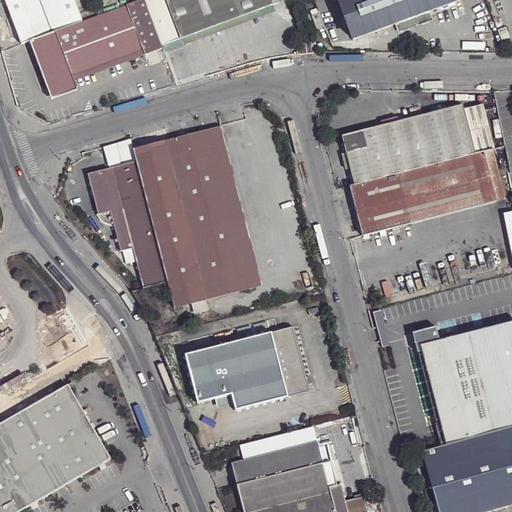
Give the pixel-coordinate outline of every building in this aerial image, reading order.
[(0,0),(18,45),(29,41),(80,21),(71,0),(0,0)] [(159,47),(141,0),(135,0),(122,5),(138,51),(139,53),(140,57),(151,53),(160,51),(159,47)] [(270,5),(268,0),(141,0),(159,47),(270,5)] [(395,25),(429,13),(459,0),(337,0),(353,41),(395,25)] [(80,21),(29,41),(32,52),(47,101),(73,91),(69,82),(67,75),(130,53),(138,51),(122,5),(94,16),(80,21)] [(273,11),(270,5),(159,47),(160,51),(162,53),(273,11)] [(432,21),(429,13),(395,25),(398,33),(432,21)] [(496,29),(500,40),(508,37),(504,27),(496,29)] [(289,53),(288,56),(310,53),(308,43),(291,45),(292,52),(289,53)] [(67,75),(69,82),(140,57),(139,53),(138,51),(130,53),(67,75)] [(343,134),(355,184),(484,151),(472,106),(471,101),(343,134)] [(495,148),(496,149),(485,103),(472,106),(484,151),(495,148)] [(165,143),(164,143),(168,156),(205,300),(249,289),(254,288),(234,208),(220,156),(221,155),(219,144),(226,141),(223,128),(165,143)] [(234,208),(254,288),(263,285),(246,219),(226,141),(219,144),(221,155),(220,156),(234,208)] [(136,163),(169,282),(175,308),(205,300),(168,156),(164,143),(160,144),(135,151),(137,163),(136,163)] [(484,151),(497,201),(507,198),(495,148),(484,151)] [(355,184),(351,185),(364,235),(473,207),(497,201),(484,151),(355,184)] [(134,249),(145,289),(148,287),(169,282),(136,163),(132,164),(89,175),(100,215),(112,213),(122,252),(134,249)] [(511,207),(502,210),(511,254),(511,207)] [(193,316),(207,312),(205,304),(191,307),(193,316)] [(318,314),(316,308),(307,311),(308,317),(318,314)] [(436,325),(418,330),(446,442),(511,424),(511,321),(440,340),(436,325)] [(275,333),(271,334),(288,396),(309,391),(309,388),(293,328),(275,333)] [(288,396),(271,334),(186,355),(199,404),(232,395),(236,409),(288,396)] [(68,384),(0,423),(0,511),(15,511),(111,458),(68,384)] [(436,445),(422,449),(440,511),(486,511),(511,505),(511,424),(446,442),(436,445)] [(421,442),(422,449),(436,445),(434,438),(427,440),(421,442)] [(232,463),(238,485),(324,463),(318,441),(232,463)] [(238,485),(245,511),(336,511),(331,488),(330,488),(324,463),(238,485)] [(331,488),(336,511),(349,511),(347,501),(342,484),(330,488),(331,488)] [(349,511),(369,511),(365,497),(347,501),(349,511)]
